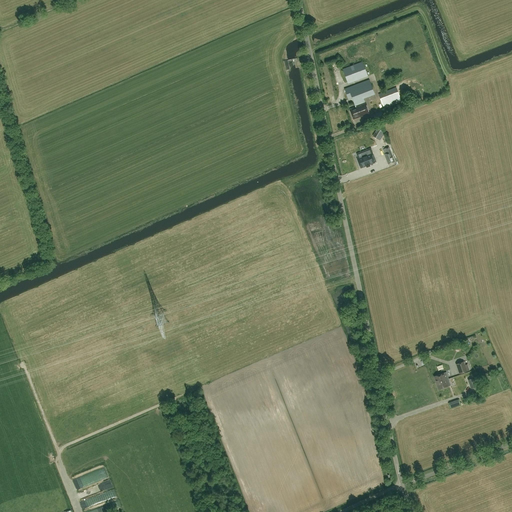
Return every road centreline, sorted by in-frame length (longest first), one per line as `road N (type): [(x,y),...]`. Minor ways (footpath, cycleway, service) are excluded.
road 1 (unclassified): [(399,484),(298,0)]
road 2 (unclassified): [(399,484),(511,441)]
